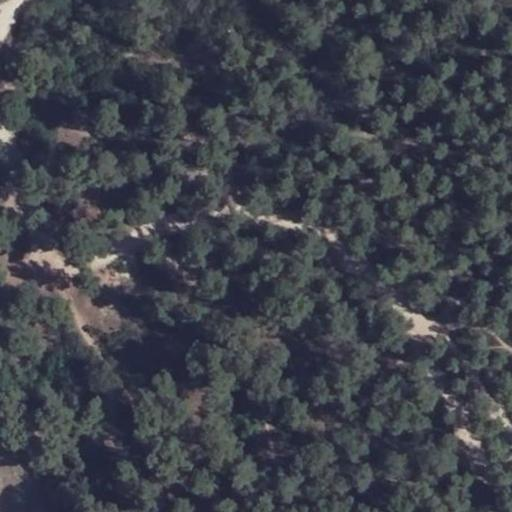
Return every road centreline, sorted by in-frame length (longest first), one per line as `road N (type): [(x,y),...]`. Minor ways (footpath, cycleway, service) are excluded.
road 1 (track): [(47,284),(187,218),(264,216),(337,248),(446,332),(511,421)]
road 2 (track): [(511,508),(384,287)]
road 3 (track): [(0,306),(47,284),(29,197),(0,130)]
